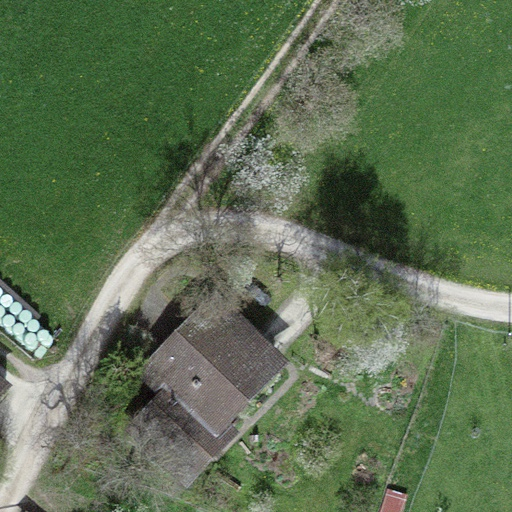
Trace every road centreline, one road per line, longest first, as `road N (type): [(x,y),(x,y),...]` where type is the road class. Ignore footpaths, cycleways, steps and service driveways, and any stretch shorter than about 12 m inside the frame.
road 1 (track): [(511,319),(491,321),(264,247),(196,239),(137,263),(84,345),(1,511)]
road 2 (track): [(137,263),(327,0)]
